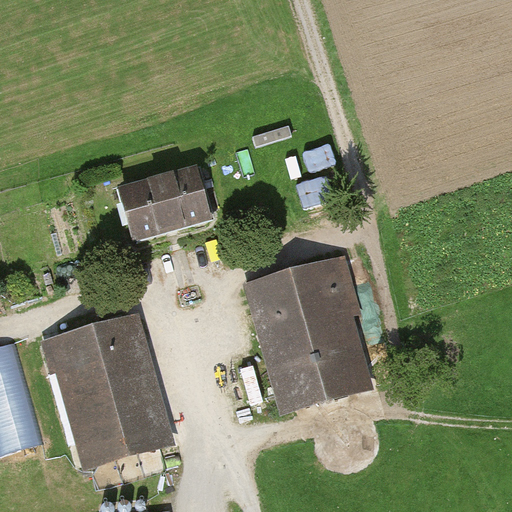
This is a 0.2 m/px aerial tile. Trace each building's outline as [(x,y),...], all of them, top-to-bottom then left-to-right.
[(113,187),(130,246),(210,222),(193,164),(113,187)] [(331,179),(300,187),(306,209),(337,200),(331,179)] [(344,258),(242,287),(279,418),(381,389),(344,258)] [(171,449),(137,317),(42,342),(77,474),(171,449)] [(0,454),(1,457),(42,447),(15,344),(0,348),(0,454)] [(240,392),(247,420),(275,413),(268,385),(240,392)]
